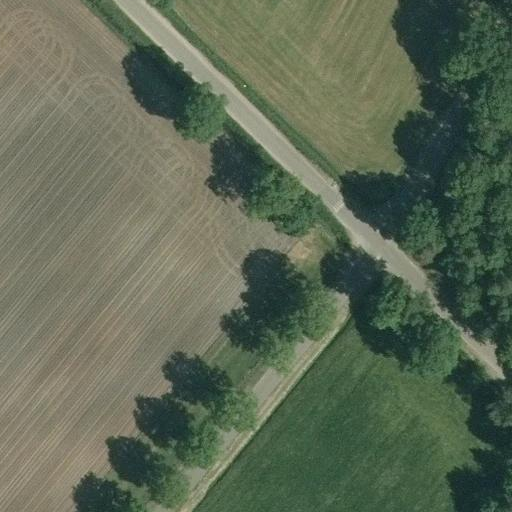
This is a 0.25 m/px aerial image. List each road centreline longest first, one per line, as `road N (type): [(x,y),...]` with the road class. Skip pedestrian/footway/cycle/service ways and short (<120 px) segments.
road 1 (unclassified): [(377,241),(128,0)]
road 2 (unclassified): [(160,511),(377,241)]
road 3 (unclassified): [(377,241),(511,20)]
road 4 (unclassified): [(511,372),(377,241)]
